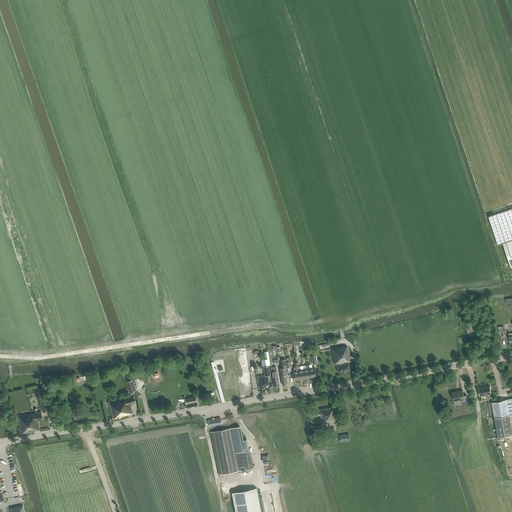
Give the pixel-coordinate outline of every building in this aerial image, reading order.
[(503,243),(511,239),(511,209),(488,217),(498,245),(503,243)] [(511,239),(503,243),(511,266),(511,239)] [(484,354),(493,352),(491,344),(482,346),(484,354)] [(343,347),(343,346),(332,348),(335,364),(339,363),(339,365),(337,366),(338,372),(350,370),(349,364),(344,364),(344,363),(350,362),(347,346),(343,347)] [(262,366),(263,366),(264,367),(269,366),(269,365),(270,364),(268,351),(265,351),(266,359),(261,359),(262,366)] [(264,367),(265,377),(258,378),(260,388),(264,388),(264,387),(267,387),(266,385),(269,384),(268,375),(270,375),(269,366),(264,367)] [(304,370),(301,370),(300,366),(298,366),(297,367),(299,379),(305,378),(304,370)] [(279,385),(276,367),(271,367),(274,386),(279,385)] [(125,378),(130,392),(131,395),(109,402),(114,419),(128,415),(128,414),(133,412),(130,404),(136,402),(132,391),(136,390),(131,376),(125,378)] [(480,396),(491,394),(489,386),(479,388),(480,396)] [(468,402),(467,395),(464,396),(463,390),(452,392),(454,401),(461,400),(462,403),(468,402)] [(196,396),(185,399),(186,405),(185,405),(185,408),(187,407),(187,409),(198,407),(196,396)] [(43,411),(49,410),(46,397),(40,399),(43,411)] [(511,429),(509,415),(511,414),(511,399),(492,403),(498,437),(511,434),(511,429)] [(331,422),(336,421),(334,407),(319,410),(319,411),(312,412),(313,416),(320,415),(321,424),(332,423),(331,422)] [(43,419),(41,412),(18,417),(21,434),(35,431),(35,430),(40,429),(38,420),(43,419)] [(352,417),(353,424),(363,422),(361,416),(352,417)] [(210,427),(222,425),(220,418),(209,421),(210,427)] [(249,450),(247,440),(242,441),(240,426),(232,428),(237,453),(249,450)] [(219,475),(252,468),(249,450),(237,453),(232,428),(211,432),(219,475)] [(348,434),(339,435),(340,442),(350,441),(348,434)] [(232,493),(235,511),(261,511),(257,488),(232,493)]
